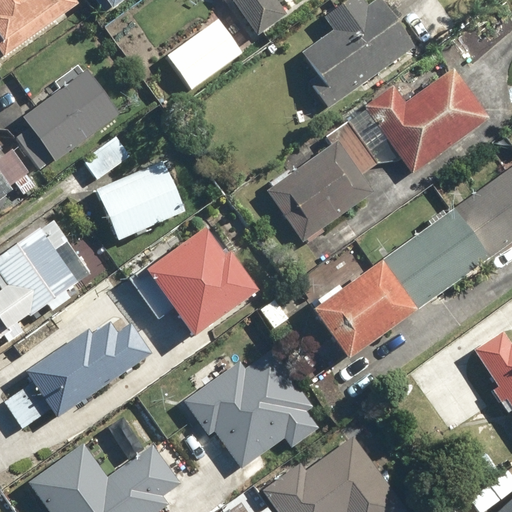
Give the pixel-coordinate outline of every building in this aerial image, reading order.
[(80,6),(75,0),(0,0),(0,56),(2,59),(80,6)] [(107,0),(115,10),(128,0),(107,0)] [(280,0),(237,0),(264,32),(287,13),(278,2),(280,0)] [(417,48),(383,0),(377,0),(368,7),(363,0),(350,0),(323,18),(333,32),(301,54),(319,81),(310,88),(325,111),(417,48)] [(244,54),(219,19),(166,57),(192,92),(244,54)] [(59,93),(22,119),(29,129),(16,137),(40,173),(119,119),(80,64),(52,83),(59,93)] [(366,147),(387,132),(417,173),(492,118),(453,67),(407,102),(395,85),(367,105),(369,107),(348,123),(366,147)] [(113,138),(81,160),(98,183),(130,161),(113,138)] [(378,194),(365,176),(377,167),(359,143),(347,152),(340,141),(270,192),(308,244),(378,194)] [(37,185),(13,148),(0,158),(0,198),(15,186),(23,196),(37,185)] [(166,165),(98,191),(118,242),(186,215),(166,165)] [(511,170),(458,210),(493,258),(511,244),(511,170)] [(386,262),(421,310),(493,258),(458,210),(386,262)] [(0,256),(0,287),(0,289),(0,340),(10,333),(8,329),(44,304),(51,313),(77,295),(71,288),(93,272),(53,219),(0,256)] [(259,289),(207,226),(147,275),(199,339),(259,289)] [(421,310),(386,262),(317,312),(352,361),(421,310)] [(121,332),(112,321),(28,376),(57,420),(155,355),(134,323),(121,332)] [(500,333),(471,352),(495,389),(491,392),(505,415),(510,412),(511,415),(511,342),(508,345),(500,333)] [(317,414),(269,350),(243,369),(240,364),(183,406),(209,441),(220,432),(245,467),(317,414)] [(410,511),(355,436),(306,471),(300,464),(262,492),(276,511),(410,511)] [(181,485),(153,443),(106,476),(84,447),(30,485),(48,511),(163,511),(171,506),(164,497),(181,485)]
